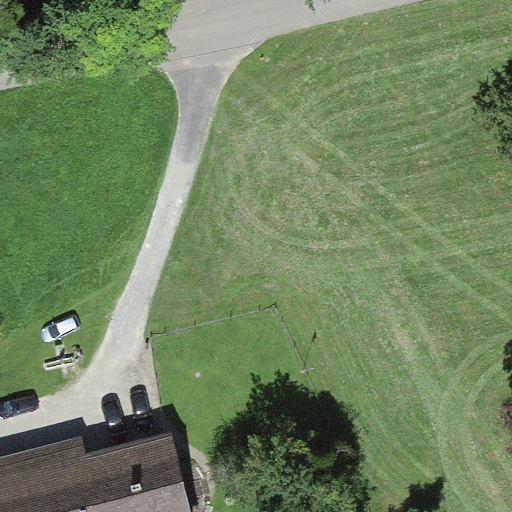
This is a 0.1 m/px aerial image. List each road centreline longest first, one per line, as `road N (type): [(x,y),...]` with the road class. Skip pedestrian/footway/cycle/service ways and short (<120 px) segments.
road 1 (track): [(136,391),(124,335),(140,245),(196,113),(195,27),(181,0)]
road 2 (unclassified): [(0,66),(308,0)]
